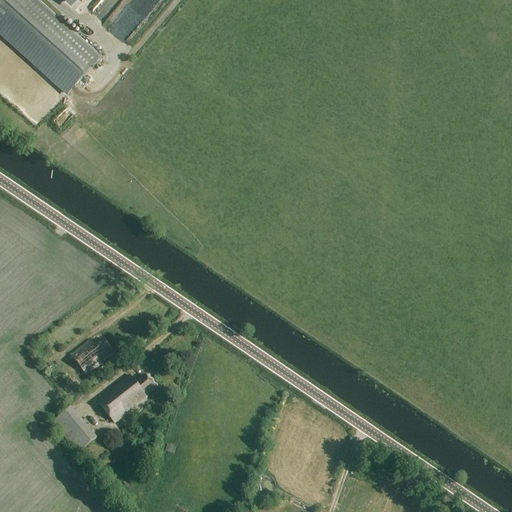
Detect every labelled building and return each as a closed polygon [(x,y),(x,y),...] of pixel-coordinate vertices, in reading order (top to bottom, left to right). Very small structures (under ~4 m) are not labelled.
[(103,58),(38,0),(0,0),(0,36),(67,97),(103,58)] [(106,43),(139,0),(119,0),(118,0),(104,0),(84,26),(106,43)] [(118,357),(105,339),(95,347),(91,341),(70,357),(86,378),(110,360),(111,362),(118,357)] [(154,389),(144,377),(135,384),(130,377),(97,403),(113,424),(150,395),(149,394),(154,389)] [(51,392),(54,396),(63,390),(57,380),(41,391),(45,396),(51,392)] [(77,454),(96,439),(70,407),(52,423),(77,454)]
